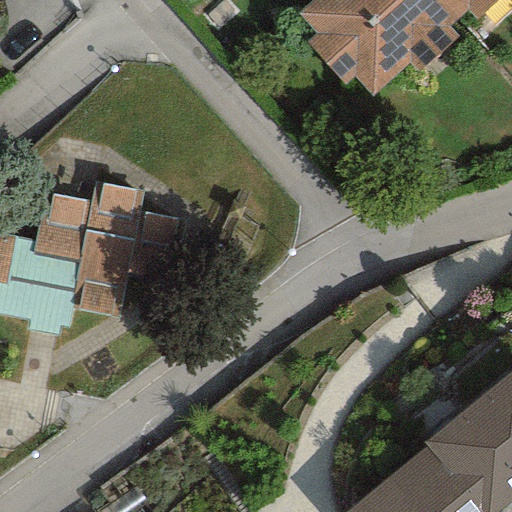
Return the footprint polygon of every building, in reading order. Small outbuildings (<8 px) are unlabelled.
[(455,20),(437,0),(313,0),(297,14),(315,35),(307,42),(343,83),(352,76),(369,96),(407,63),(415,71),(455,35),(447,26),(455,20)] [(437,0),(455,20),(465,10),(475,21),(498,0),(437,0)] [(91,216),(47,207),(37,247),(34,258),(77,267),(68,312),(111,321),(119,279),(165,288),(179,223),(137,214),(140,196),(97,187),(91,216)] [(34,258),(37,247),(0,239),(0,318),(22,323),(24,334),(55,341),(57,332),(64,333),(68,312),(77,267),(34,258)] [(427,447),(344,511),(511,511),(511,507),(508,503),(511,500),(511,370),(422,441),(427,447)]
